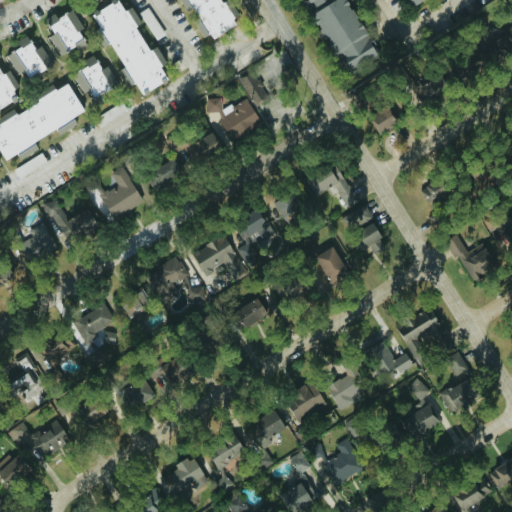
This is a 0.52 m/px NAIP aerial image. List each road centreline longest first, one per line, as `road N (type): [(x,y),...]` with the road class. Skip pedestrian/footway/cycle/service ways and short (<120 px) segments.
road 1 (residential): [(511,393),(264,0)]
road 2 (residential): [(54,511),(60,498),(429,262)]
road 3 (residential): [(0,327),(336,114)]
road 4 (residential): [(360,511),(511,415)]
road 5 (residential): [(376,177),(511,89)]
